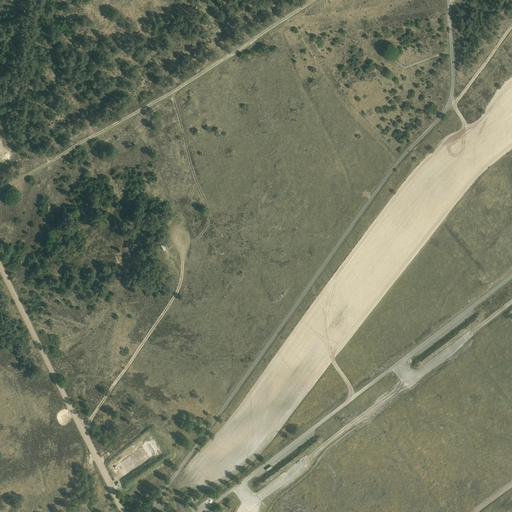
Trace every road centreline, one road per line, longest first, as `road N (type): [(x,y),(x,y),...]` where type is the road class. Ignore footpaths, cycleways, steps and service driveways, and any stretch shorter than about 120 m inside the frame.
road 1 (unclassified): [(148,511),(379,186),(439,115),(452,78),(450,0)]
road 2 (track): [(409,381),(304,461)]
